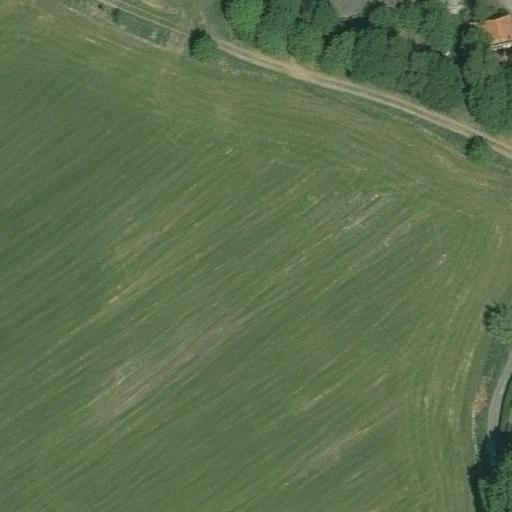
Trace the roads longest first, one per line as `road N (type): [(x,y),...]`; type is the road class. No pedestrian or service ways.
road 1 (track): [(103,0),(350,84),(511,150)]
road 2 (unclassified): [(500,511),(493,422),(511,367)]
